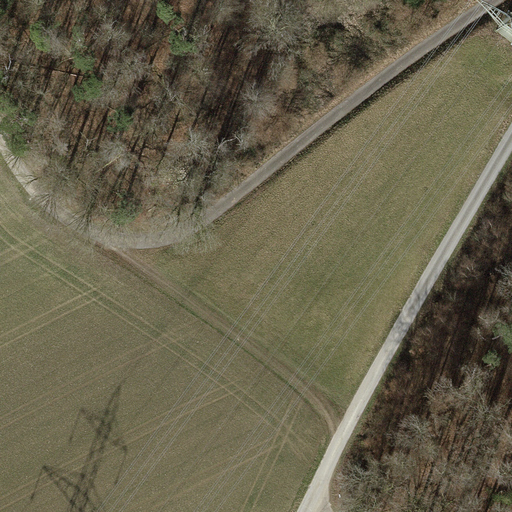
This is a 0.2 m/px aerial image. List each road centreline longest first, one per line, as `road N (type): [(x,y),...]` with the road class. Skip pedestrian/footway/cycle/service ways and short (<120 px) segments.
road 1 (track): [(500,0),(175,234),(101,235),(26,181),(0,137)]
road 2 (unclassified): [(511,135),(311,511)]
road 3 (track): [(101,235),(296,380),(343,445)]
